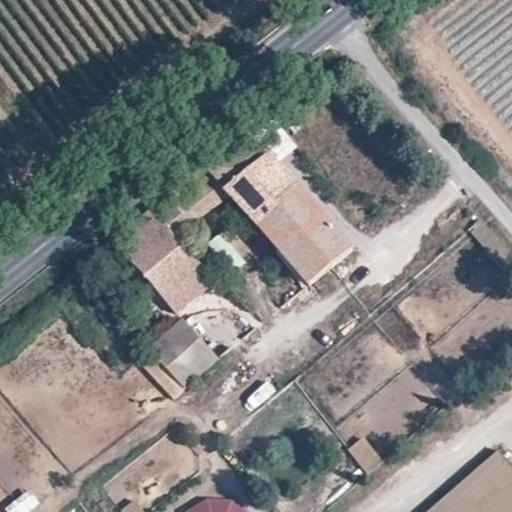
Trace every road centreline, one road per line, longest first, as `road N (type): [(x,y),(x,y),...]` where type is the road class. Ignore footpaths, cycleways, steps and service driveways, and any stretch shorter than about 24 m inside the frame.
road 1 (primary): [(328,8),(0,272)]
road 2 (unclassified): [(328,8),(511,218)]
road 3 (unknown): [(386,262),(470,170)]
